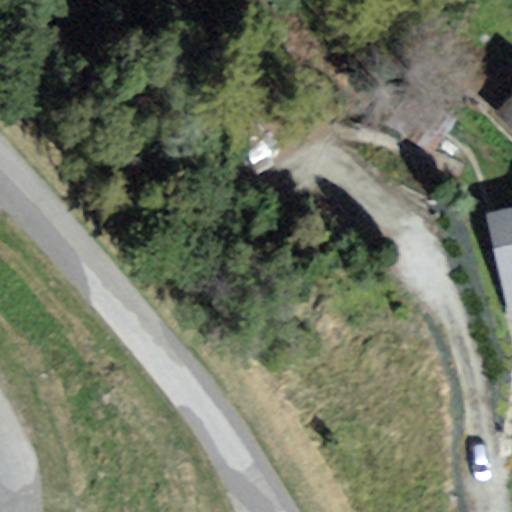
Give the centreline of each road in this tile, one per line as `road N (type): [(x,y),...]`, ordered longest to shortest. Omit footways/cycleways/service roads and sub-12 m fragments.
road 1 (unclassified): [(271,511),(186,384),(0,172)]
road 2 (track): [(493,511),(455,315),(413,229),(338,173)]
